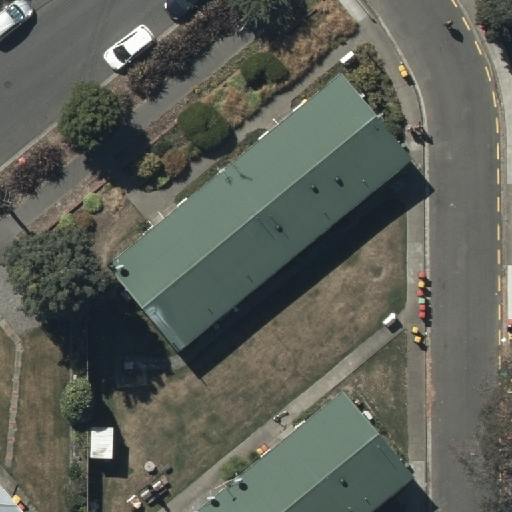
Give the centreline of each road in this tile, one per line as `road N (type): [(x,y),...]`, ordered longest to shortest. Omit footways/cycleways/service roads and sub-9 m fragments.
road 1 (residential): [(465,511),(463,130),(448,52),(411,0)]
road 2 (residential): [(118,0),(0,94)]
